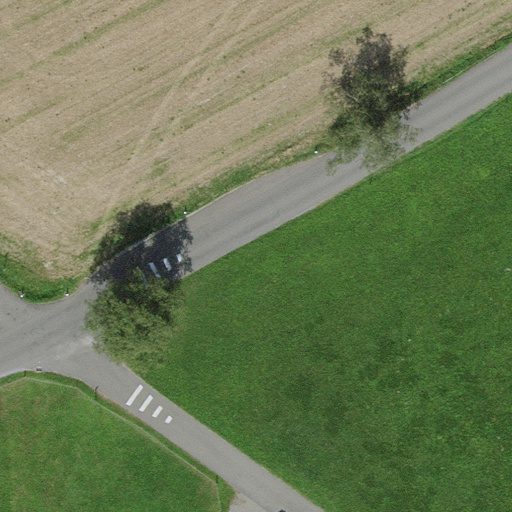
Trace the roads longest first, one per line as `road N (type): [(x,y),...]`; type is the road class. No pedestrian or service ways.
road 1 (residential): [(511,60),(46,334)]
road 2 (unclassified): [(46,334),(290,511)]
